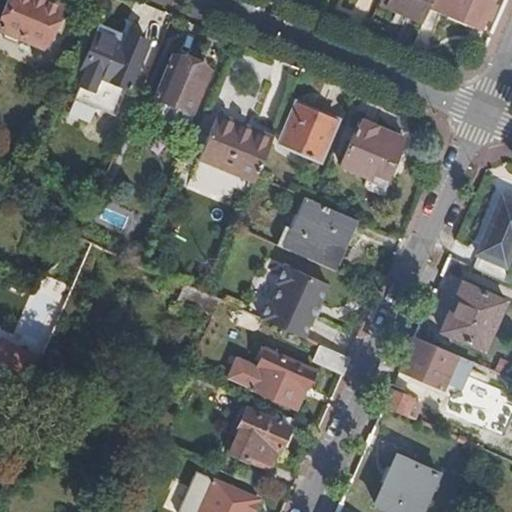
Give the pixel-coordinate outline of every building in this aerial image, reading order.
[(61,7),(43,0),(12,0),(1,28),(4,29),(6,36),(17,40),(21,37),(44,46),(52,26),(60,30),(65,18),(57,14),(61,7)] [(381,0),(382,0),(425,20),(432,5),(433,0),(381,0)] [(433,0),(432,5),(482,27),(486,18),(493,3),(494,0),(433,0)] [(498,6),(493,3),(486,18),(491,20),(498,6)] [(103,23),(99,32),(125,44),(129,34),(103,23)] [(125,44),(99,32),(84,69),(87,70),(75,98),(116,115),(127,87),(129,88),(149,42),(129,34),(125,44)] [(156,98),(192,113),(210,71),(174,55),(156,98)] [(186,128),(192,113),(156,98),(149,112),(186,128)] [(338,120),(297,103),(280,143),(321,161),(338,120)] [(257,177),(273,140),(219,116),(201,158),(255,182),(257,177)] [(387,140),(391,132),(361,120),(342,166),(386,184),(402,147),(387,140)] [(405,138),(391,132),(387,140),(402,147),(405,138)] [(478,269),(501,279),(511,254),(511,198),(504,195),(478,254),(483,257),(478,269)] [(356,220),(313,201),(308,199),(286,249),(328,268),(343,234),(349,236),(356,220)] [(289,319),(326,336),(345,290),(309,274),(289,319)] [(507,302),(463,283),(443,332),(485,351),(507,302)] [(458,357),(414,338),(400,370),(443,389),(458,357)] [(350,359),(321,346),(314,361),(344,374),(350,359)] [(258,368),(238,360),(231,377),(251,386),(250,387),(296,408),(305,388),(307,389),(315,371),(266,349),(258,368)] [(414,400),(391,390),(388,399),(384,406),(415,420),(421,405),(413,401),(414,400)] [(293,419),(266,407),(262,415),(247,409),(238,431),(239,432),(230,453),(249,461),(251,455),(272,465),(279,450),(281,451),(291,427),(289,427),(293,419)] [(251,455),(249,461),(270,471),(272,465),(251,455)] [(379,497),(414,511),(421,511),(439,473),(398,456),(379,497)] [(220,471),(201,462),(197,472),(215,481),(220,471)] [(254,511),(259,500),(215,481),(197,472),(178,511),(254,511)] [(128,506),(131,500),(124,497),(122,502),(128,506)] [(390,511),(414,511),(379,497),(376,506),(390,511)] [(138,511),(128,506),(122,502),(118,500),(112,511),(138,511)]
